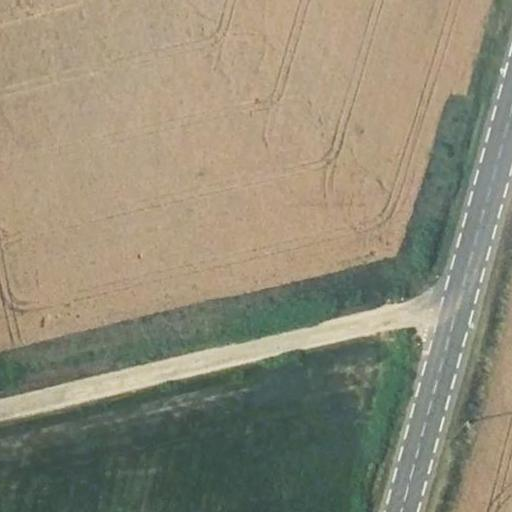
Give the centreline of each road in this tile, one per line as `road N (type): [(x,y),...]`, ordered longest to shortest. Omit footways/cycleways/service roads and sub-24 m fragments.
road 1 (unclassified): [(0,412),(461,301)]
road 2 (primary): [(461,301),(404,511)]
road 3 (primary): [(511,112),(461,301)]
